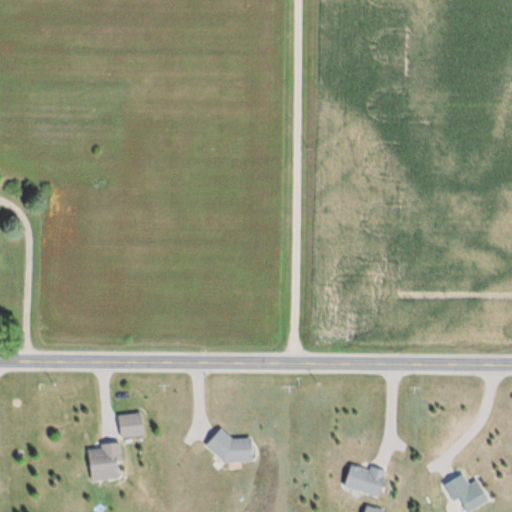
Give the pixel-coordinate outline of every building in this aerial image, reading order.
[(118,413),(118,435),(146,435),(146,413),(118,413)] [(210,436),(210,448),(216,448),(217,462),(256,461),(256,435),(210,436)] [(91,480),(123,479),(123,444),(91,445),(91,480)] [(383,497),(389,472),(348,462),(342,487),(383,497)] [(481,480),(473,486),(463,472),(445,485),(464,511),(473,511),(493,497),(481,480)]
